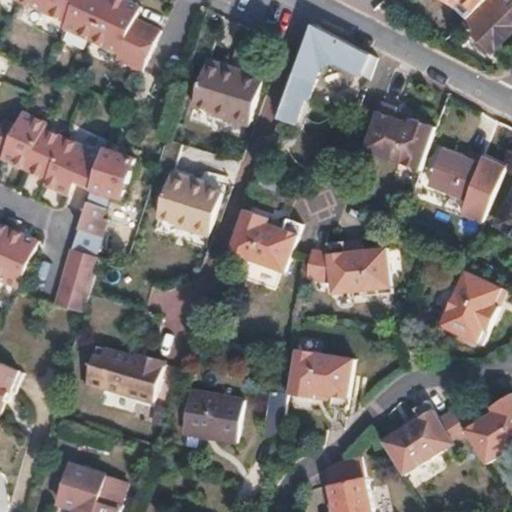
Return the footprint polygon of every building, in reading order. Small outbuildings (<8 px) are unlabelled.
[(6,0),(60,23),(57,29),(116,55),(117,55),(120,48),(145,59),(157,31),(132,19),(134,14),(120,8),(123,2),(117,0),(6,0)] [(452,0),(456,3),(455,5),(467,18),(485,0),(452,0)] [(491,51),(511,31),(511,0),(485,0),(467,18),(463,21),(491,51)] [(137,9),(123,2),(120,8),(134,14),(137,9)] [(362,74),(372,54),(315,25),(306,49),(287,98),(282,112),(296,117),(302,98),(306,99),(316,71),(339,62),(362,74)] [(231,62),(208,55),(194,100),(250,119),(263,77),(229,66),(231,62)] [(422,169),(437,126),(414,117),(412,123),(395,116),(397,110),(399,105),(382,98),(364,146),(422,169)] [(395,116),(412,123),(414,117),(397,110),(395,116)] [(54,192),(57,186),(70,192),(74,183),(89,190),(98,161),(99,156),(87,150),(39,130),(42,124),(19,115),(11,129),(0,155),(10,159),(7,165),(28,174),(30,168),(40,172),(37,178),(46,182),(44,187),(54,192)] [(11,129),(0,123),(0,154),(0,155),(11,129)] [(471,192),(485,163),(447,146),(434,175),(471,192)] [(89,190),(82,214),(82,216),(72,254),(96,257),(105,222),(100,220),(108,194),(122,198),(134,157),(102,148),(99,156),(98,161),(89,190)] [(0,155),(0,162),(7,165),(10,159),(0,155)] [(192,174),(173,167),(159,213),(210,230),(223,189),(191,178),(192,174)] [(28,174),(37,178),(40,172),(30,168),(28,174)] [(67,198),(70,192),(57,186),(54,192),(67,198)] [(511,187),(492,225),(511,235),(511,187)] [(268,222),(270,216),(246,206),(229,250),(270,266),(285,272),(303,225),(288,218),(286,222),(285,227),(268,222)] [(286,222),(270,216),(268,222),(285,227),(286,222)] [(0,283),(16,290),(34,251),(25,246),(27,241),(0,228),(0,283)] [(309,249),(304,280),(331,284),(334,297),(352,294),(354,302),(393,294),(383,238),(360,242),(359,237),(340,241),(339,237),(325,240),(326,249),(309,249)] [(27,241),(25,246),(34,251),(37,245),(27,241)] [(96,260),(72,254),(67,252),(52,309),(79,318),(96,260)] [(480,340),(498,301),(492,299),(499,284),(463,269),(445,307),(440,305),(433,318),(480,340)] [(505,287),(499,284),(492,299),(498,301),(505,287)] [(152,356),(150,362),(100,347),(88,388),(107,395),(109,390),(156,403),(168,361),(152,356)] [(286,396),(313,400),(314,395),(331,397),(329,403),(329,409),(346,411),(353,360),(293,351),(289,380),(286,396)] [(0,370),(0,410),(13,376),(0,370)] [(230,450),(245,410),(193,391),(178,430),(230,450)] [(378,441),(400,474),(464,434),(483,461),(511,442),(511,394),(510,391),(486,405),(489,410),(476,418),(470,410),(455,419),(447,407),(434,415),(423,399),(408,409),(414,418),(378,441)] [(270,395),(261,449),(278,452),(286,398),(270,395)] [(334,465),(330,467),(340,511),(375,511),(362,454),(342,459),(334,465)] [(62,499),(78,506),(76,511),(96,511),(111,474),(78,461),(62,499)] [(121,511),(122,510),(132,482),(111,474),(96,511),(121,511)]
